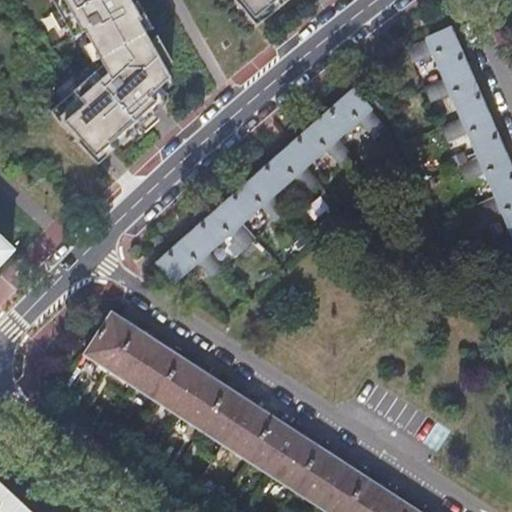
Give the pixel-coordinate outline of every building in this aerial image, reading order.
[(51,0),(57,10),(66,26),(72,37),(84,31),(90,42),(103,64),(83,82),(51,111),(98,164),(140,125),(145,121),(152,115),(153,114),(167,102),(156,90),(171,77),(164,66),(150,40),(146,32),(153,28),(136,0),(51,0)] [(235,0),(256,25),(287,0),(235,0)] [(66,26),(57,10),(50,14),(59,30),(66,26)] [(443,79),(465,69),(447,28),(425,39),(425,40),(405,50),(411,63),(432,54),(443,79)] [(157,36),(150,40),(164,66),(171,62),(157,36)] [(78,76),(83,82),(103,64),(90,42),(83,46),(93,63),(78,76)] [(460,118),(483,109),(465,69),(443,79),(422,88),(428,101),(449,92),(460,118)] [(319,120),(336,138),(354,121),(369,138),(382,128),(368,111),(367,109),(352,91),(319,120)] [(477,156),(500,147),(483,109),(460,118),(440,127),(446,141),(466,132),(477,156)] [(158,120),(153,114),(152,115),(145,121),(140,125),(146,131),(158,120)] [(287,148),(303,166),(324,148),(340,165),(352,155),(336,138),(319,120),(287,148)] [(495,198),(511,190),(511,175),(500,147),(477,156),(456,165),(463,180),(484,171),(495,198)] [(255,177),(271,195),(292,177),(306,194),(318,184),(303,166),(287,148),(255,177)] [(223,206),(239,223),(261,204),(276,222),(287,212),(271,195),(255,177),(223,206)] [(511,190),(495,198),(474,207),(479,219),(501,210),(511,235),(511,190)] [(191,233),(207,251),(228,233),(243,250),(255,240),(239,223),(223,206),(191,233)] [(207,251),(191,233),(159,263),(174,280),(196,261),(211,279),(223,269),(207,251)] [(0,260),(10,249),(0,239),(0,260)] [(415,511),(111,314),(84,354),(325,511),(415,511)] [(26,511),(23,508),(27,504),(21,499),(16,494),(12,497),(0,486),(0,511),(26,511)]
